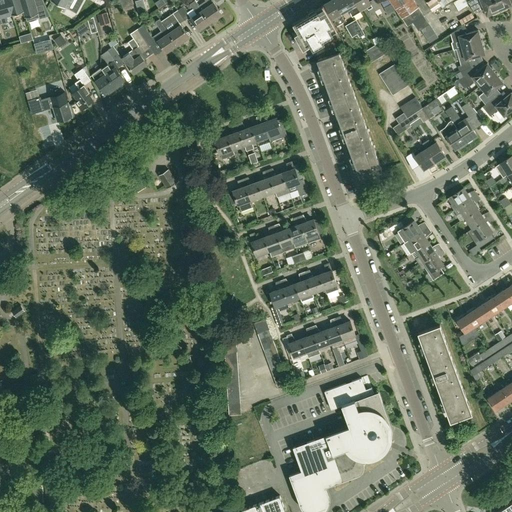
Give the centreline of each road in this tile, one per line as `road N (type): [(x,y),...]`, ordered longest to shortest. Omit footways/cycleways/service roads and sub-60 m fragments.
road 1 (tertiary): [(0,205),(260,24)]
road 2 (residential): [(442,478),(347,220)]
road 3 (residential): [(347,220),(306,105),(260,24)]
road 4 (residential): [(420,194),(469,269),(485,273),(511,257)]
